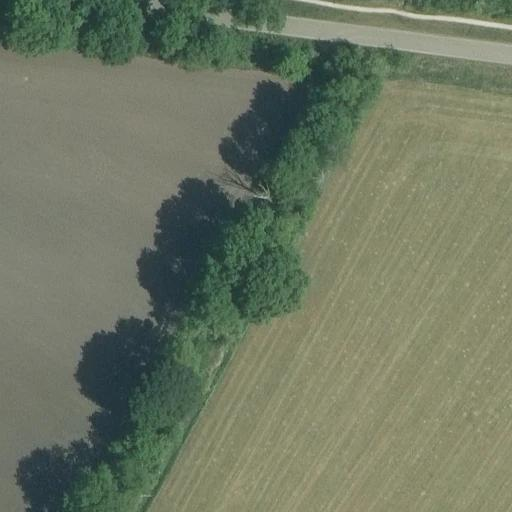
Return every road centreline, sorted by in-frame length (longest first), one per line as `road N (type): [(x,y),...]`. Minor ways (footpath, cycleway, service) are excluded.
road 1 (unclassified): [(511,56),(76,0)]
road 2 (track): [(446,0),(373,37),(347,0)]
